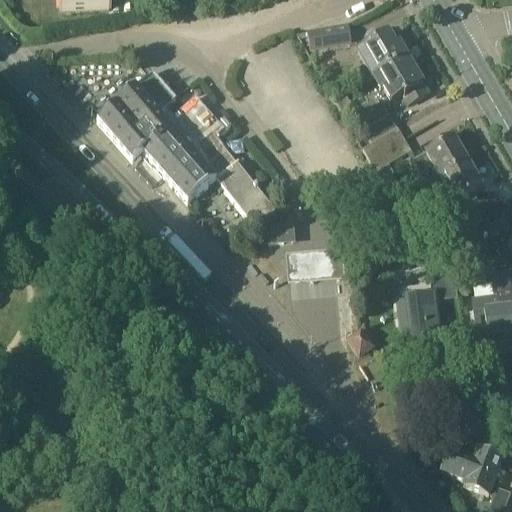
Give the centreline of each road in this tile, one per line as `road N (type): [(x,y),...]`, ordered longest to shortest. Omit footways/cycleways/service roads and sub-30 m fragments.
road 1 (primary): [(212,301),(102,164),(0,65)]
road 2 (primary): [(404,511),(212,301)]
road 3 (primary): [(0,122),(166,274),(212,301)]
road 4 (residential): [(345,0),(193,57)]
